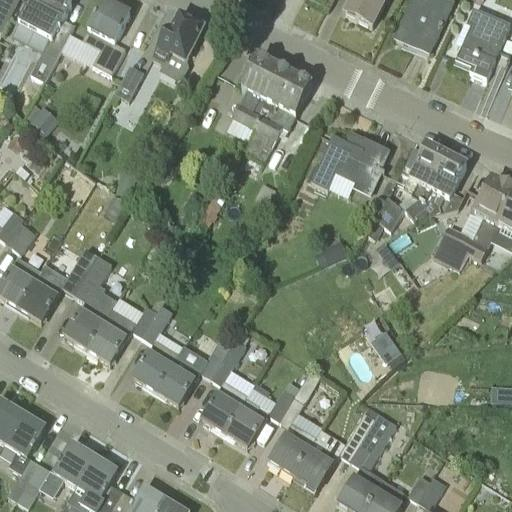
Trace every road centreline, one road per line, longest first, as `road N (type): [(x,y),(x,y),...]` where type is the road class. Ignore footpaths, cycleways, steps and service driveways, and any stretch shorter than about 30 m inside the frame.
road 1 (residential): [(511,154),(363,91),(186,0)]
road 2 (residential): [(248,506),(0,355)]
